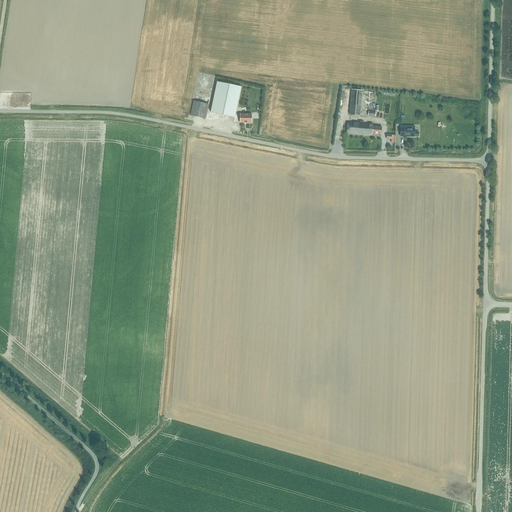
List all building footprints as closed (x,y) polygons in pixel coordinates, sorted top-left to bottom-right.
[(217,82),(211,112),(234,117),(241,87),(217,82)] [(359,116),(362,91),(352,90),(350,115),(359,116)] [(193,101),(190,116),(205,119),(208,104),(193,101)] [(251,114),(240,114),(240,123),(251,123),(251,114)] [(347,123),(346,134),(371,136),(372,134),(381,135),(382,127),(375,127),(375,125),(347,123)] [(414,136),(418,136),(418,132),(414,132),(414,128),(408,128),(408,126),(400,126),(400,136),(414,136)]
